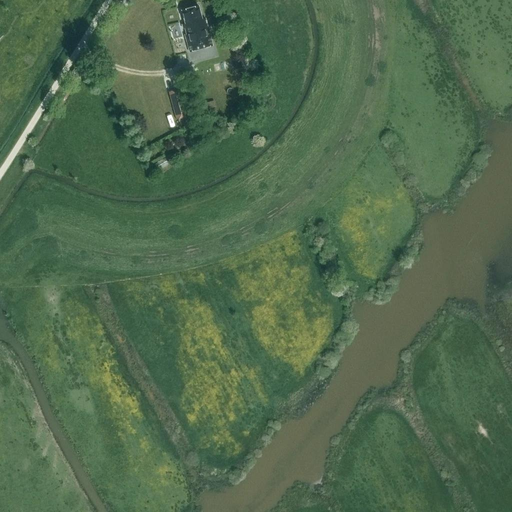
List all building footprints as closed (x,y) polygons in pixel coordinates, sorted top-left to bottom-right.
[(189,51),(212,45),(205,18),(202,19),(198,6),(181,11),(185,24),(182,24),(183,28),(186,27),(188,34),(185,35),(189,51)] [(188,117),(181,90),(169,93),(177,120),(188,117)] [(217,112),(213,101),(201,104),(204,116),(217,112)] [(25,126),(29,118),(25,116),(20,124),(25,126)] [(165,157),(154,163),(157,169),(168,163),(165,157)]
